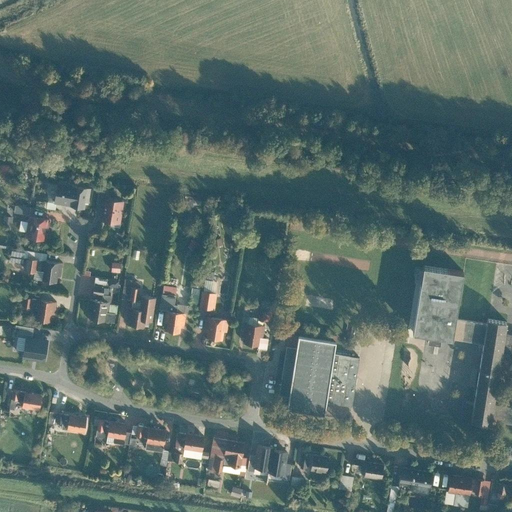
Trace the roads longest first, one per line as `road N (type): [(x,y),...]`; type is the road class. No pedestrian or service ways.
road 1 (residential): [(250,426),(511,470)]
road 2 (residential): [(69,331),(244,360),(258,382),(250,426)]
road 3 (residential): [(59,380),(115,407),(250,426)]
